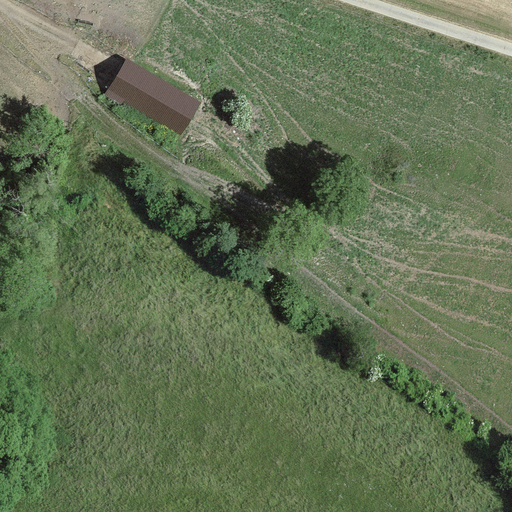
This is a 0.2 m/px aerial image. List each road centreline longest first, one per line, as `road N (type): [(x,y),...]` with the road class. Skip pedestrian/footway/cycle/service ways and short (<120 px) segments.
road 1 (track): [(0,12),(105,120),(511,442)]
road 2 (track): [(348,0),(511,53)]
